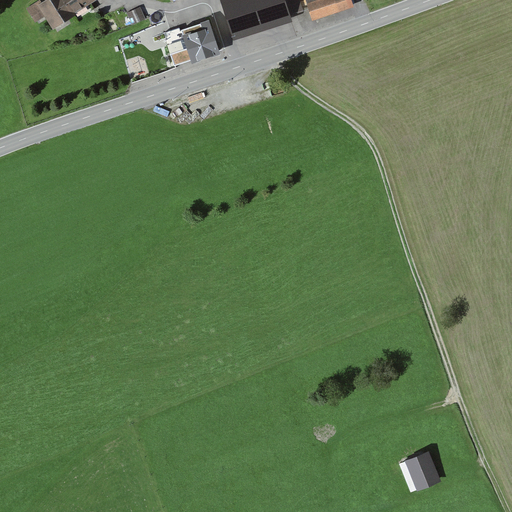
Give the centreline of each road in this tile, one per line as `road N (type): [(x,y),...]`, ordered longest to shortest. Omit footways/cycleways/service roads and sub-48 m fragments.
road 1 (track): [(507,511),(452,392),(380,160),(363,134),(286,76),(274,55)]
road 2 (secondary): [(431,0),(0,149)]
road 3 (track): [(395,479),(360,491),(341,483),(329,460),(334,438),(455,399)]
